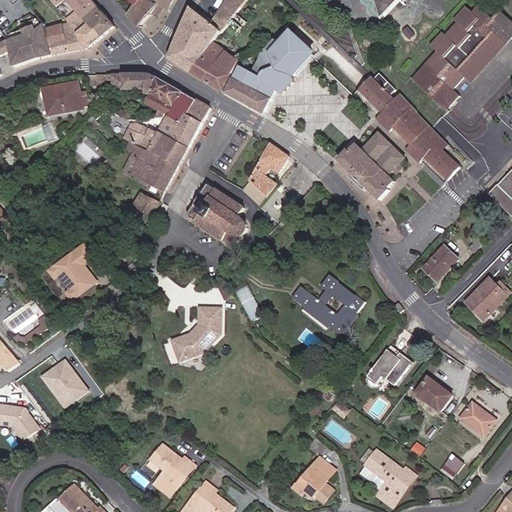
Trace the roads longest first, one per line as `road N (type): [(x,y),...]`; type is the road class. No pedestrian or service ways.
road 1 (tertiary): [(431,319),(327,174),(235,110)]
road 2 (residential): [(0,383),(112,305),(178,228)]
road 3 (residential): [(178,228),(232,263),(267,226),(251,202),(202,170)]
road 4 (residential): [(21,511),(34,468),(77,458),(136,511)]
road 5 (residential): [(0,84),(53,65),(107,68),(151,57)]
